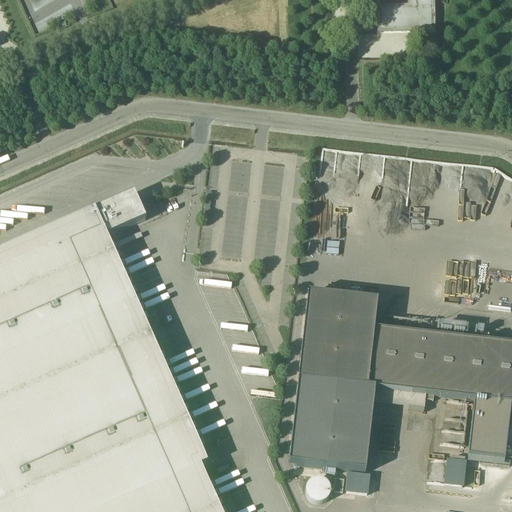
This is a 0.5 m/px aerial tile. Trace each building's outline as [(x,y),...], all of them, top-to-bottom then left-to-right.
[(410,0),(411,10),(380,10),(381,30),(431,29),(430,0),(410,0)] [(0,511),(219,511),(218,509),(215,502),(214,500),(211,494),(210,491),(207,485),(200,469),(207,466),(199,449),(197,443),(195,441),(193,434),(192,432),(189,426),(188,423),(185,417),(184,414),(181,408),(180,406),(177,399),(176,397),(173,391),(172,388),(169,382),(168,379),(165,373),(164,370),(162,364),(160,362),(158,355),(143,323),(141,317),(139,314),(137,308),(135,305),(133,299),(132,297),(129,290),(128,288),(125,282),(124,279),(121,273),(120,270),(117,264),(116,262),(113,255),(112,253),(110,247),(106,239),(146,222),(137,201),(135,198),(134,195),(130,196),(0,254),(0,511)] [(297,382),(288,466),(364,474),(373,392),(425,398),(425,402),(433,403),(433,398),(473,403),(467,458),(504,462),(510,407),(511,407),(510,412),(511,412),(511,347),(434,339),(374,332),(377,304),(308,296),(297,382)] [(333,494),(342,495),(344,482),(334,481),(333,494)] [(329,502),(331,498),(331,494),(330,490),(328,487),(325,484),(321,483),(317,483),(313,484),(309,487),(307,490),(306,494),(307,499),(309,502),(312,505),(315,507),(319,508),(323,507),(327,505),(329,502)]
